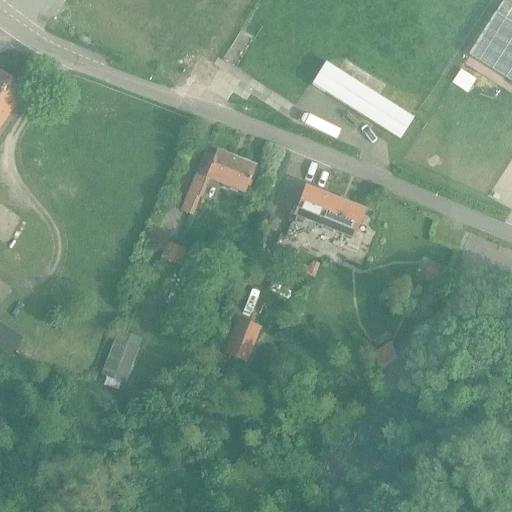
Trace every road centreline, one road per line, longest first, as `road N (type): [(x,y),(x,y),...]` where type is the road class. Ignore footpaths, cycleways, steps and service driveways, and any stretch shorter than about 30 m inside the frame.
road 1 (unclassified): [(511,235),(26,43),(0,21)]
road 2 (unknown): [(186,106),(244,0)]
